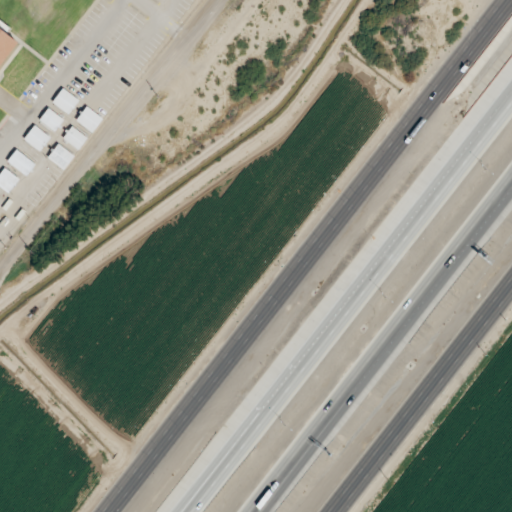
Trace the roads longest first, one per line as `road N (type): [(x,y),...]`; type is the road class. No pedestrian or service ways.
road 1 (secondary): [(509,0),(109,511)]
road 2 (motorway): [(511,101),(196,511)]
road 3 (motorway): [(257,511),(511,187)]
road 4 (track): [(0,279),(221,0)]
road 5 (secondary): [(333,511),(511,283)]
